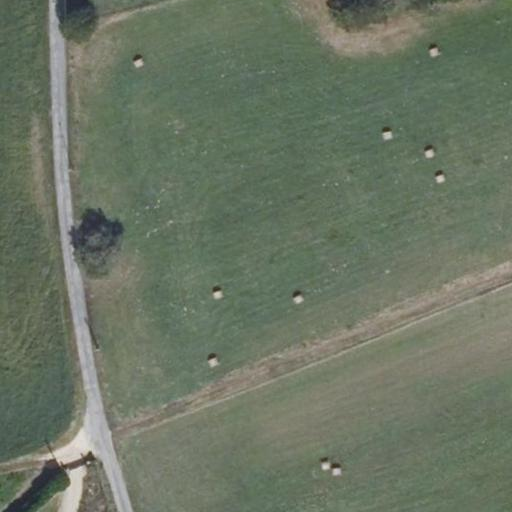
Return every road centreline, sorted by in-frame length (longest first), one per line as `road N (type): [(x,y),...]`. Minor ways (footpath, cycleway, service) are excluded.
road 1 (track): [(106,435),(362,311),(511,264)]
road 2 (track): [(64,0),(67,208),(106,435)]
road 3 (track): [(106,435),(65,455),(0,507)]
